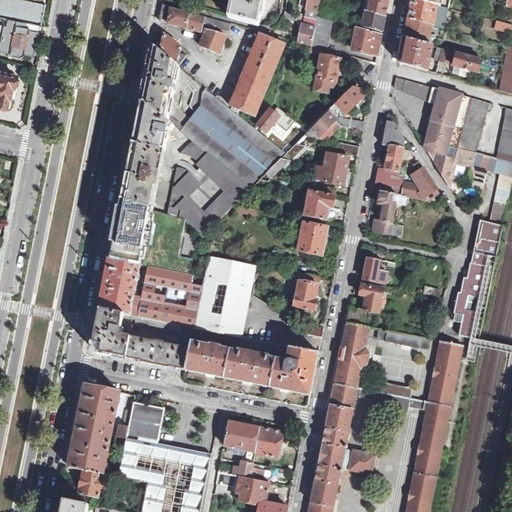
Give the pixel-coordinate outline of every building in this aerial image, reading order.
[(0,0),(0,17),(3,18),(40,26),(45,4),(21,0),(20,0),(0,0)] [(231,0),(228,17),(259,26),(264,0),(231,0)] [(299,43),(311,47),(317,17),(320,0),(307,0),(304,17),(300,40),(297,39),(296,42),(299,43)] [(320,0),(317,17),(322,19),(325,4),(330,5),(331,1),(327,0),(320,0)] [(389,0),(366,0),(364,10),(366,10),(366,11),(385,17),(389,0)] [(408,19),(433,26),(442,28),(446,8),(440,6),(417,0),(412,0),(409,15),(408,19)] [(175,7),(163,5),(161,14),(160,18),(159,20),(160,21),(169,23),(175,7)] [(181,26),(181,29),(186,31),(187,28),(193,29),(202,32),(203,29),(208,16),(175,7),(169,23),(172,24),(175,25),(181,26)] [(385,17),(366,11),(363,27),(382,32),(386,18),(385,17)] [(301,16),(284,12),(283,17),(301,22),(301,16)] [(230,24),(208,16),(203,29),(207,31),(208,28),(215,31),(216,28),(229,31),(230,24)] [(337,54),(337,52),(327,49),(332,21),(322,19),(317,17),(311,47),(319,49),(327,51),(337,54)] [(40,26),(3,18),(0,34),(0,50),(9,53),(8,55),(17,57),(23,55),(23,54),(31,56),(34,40),(40,41),(40,39),(41,34),(42,28),(43,26),(40,26)] [(404,39),(429,46),(433,26),(408,19),(404,39)] [(511,24),(497,21),(495,30),(511,34),(511,24)] [(377,57),(382,35),(356,27),(354,38),(356,39),(353,50),(377,57)] [(208,28),(207,31),(200,46),(220,54),(222,55),(229,37),(227,36),(215,31),(208,28)] [(157,32),(157,35),(154,46),(162,52),(179,66),(185,58),(187,56),(189,53),(182,47),(182,46),(182,45),(181,44),(180,43),(176,39),(174,42),(166,35),(166,34),(157,32)] [(252,55),(249,63),(242,78),(240,86),(231,105),(232,107),(236,109),(255,116),(286,46),(264,36),(260,36),(252,55)] [(420,69),(428,71),(430,64),(432,64),(433,62),(431,61),(434,47),(429,46),(404,39),(399,63),(420,69)] [(143,101),(180,131),(183,128),(180,126),(181,124),(170,115),(175,92),(177,93),(178,91),(175,90),(180,67),(179,66),(162,52),(154,46),(154,48),(152,58),(147,82),(143,101)] [(327,51),(319,49),(317,55),(321,56),(326,57),(327,51)] [(440,60),(451,63),(454,52),(443,49),(440,60)] [(252,55),(249,53),(248,55),(242,53),(241,56),(246,59),(246,60),(249,63),(252,55)] [(457,53),(454,67),(461,69),(460,72),(464,73),(463,75),(466,76),(467,73),(470,74),(471,72),(479,74),(482,60),(457,53)] [(326,57),(321,56),(314,89),(329,93),(330,82),(337,83),(339,75),(340,68),(342,60),(326,57)] [(371,63),(351,58),(350,63),(351,67),(364,70),(371,63)] [(0,108),(4,109),(8,88),(11,89),(11,87),(14,86),(15,79),(13,78),(14,76),(0,73),(0,108)] [(240,86),(242,78),(239,77),(238,79),(232,77),(231,80),(236,83),(236,85),(240,86)] [(415,83),(396,78),(395,88),(416,97),(428,102),(436,104),(440,89),(415,83)] [(330,111),(336,117),(352,120),(354,111),(360,105),(362,108),(365,105),(366,103),(362,99),(366,96),(358,88),(354,87),(339,102),(330,111)] [(272,165),(284,152),(205,89),(202,94),(200,107),(272,165)] [(440,89),(436,104),(430,126),(452,131),(462,95),(440,89)] [(472,98),(462,95),(452,131),(430,126),(426,140),(423,139),(420,141),(426,149),(427,151),(428,153),(436,165),(436,164),(438,154),(455,159),(458,147),(459,147),(472,98)] [(472,98),(459,147),(476,152),(489,103),(472,98)] [(134,147),(165,152),(167,139),(171,140),(172,134),(168,134),(169,130),(172,131),(180,138),(184,134),(182,133),(181,132),(180,131),(143,101),(137,131),(134,147)] [(261,176),(272,165),(200,107),(190,118),(192,120),(261,176)] [(257,129),(258,127),(267,134),(281,117),(272,110),(270,108),(254,127),(257,129)] [(511,109),(507,108),(500,145),(505,146),(503,153),(506,154),(505,160),(511,161),(511,109)] [(304,136),(332,141),(333,138),(328,137),(340,125),(363,129),(364,128),(365,122),(352,120),(336,117),(330,111),(329,112),(304,136)] [(180,131),(181,132),(182,133),(192,120),(190,118),(183,128),(180,131)] [(249,188),(261,176),(192,120),(182,133),(184,134),(192,141),(249,188)] [(390,147),(404,150),(405,141),(406,141),(400,133),(399,131),(394,123),(388,122),(385,137),(384,142),(383,145),(390,147)] [(203,236),(228,212),(233,206),(251,189),(249,188),(192,141),(181,155),(179,155),(176,168),(183,169),(185,170),(188,173),(174,188),(184,198),(174,208),(181,211),(179,217),(186,219),(203,236)] [(281,159),(290,161),(303,148),(298,142),(287,154),(281,159)] [(358,155),(358,154),(360,148),(360,147),(343,144),(342,145),(341,149),(341,151),(358,155)] [(505,160),(506,154),(503,153),(505,146),(500,145),(497,158),(505,160)] [(119,200),(153,210),(165,152),(134,147),(130,171),(124,201),(119,199),(119,200)] [(383,169),(386,170),(399,172),(401,165),(402,159),(404,150),(390,147),(390,152),(387,151),(383,169)] [(453,169),(454,163),(462,165),(462,164),(472,167),(476,152),(459,147),(458,147),(455,159),(438,154),(436,164),(436,165),(449,185),(449,184),(453,169)] [(404,150),(402,159),(408,160),(410,151),(404,150)] [(511,176),(511,161),(505,160),(497,158),(476,152),(472,167),(476,168),(488,170),(500,174),(511,176)] [(348,166),(349,159),(327,154),(325,166),(324,166),(324,168),(346,172),(348,166)] [(266,173),(272,178),(280,171),(281,172),(292,161),(290,161),(281,159),(266,173)] [(425,201),(435,195),(436,196),(440,194),(420,163),(419,163),(414,166),(415,168),(412,170),(415,175),(412,176),(418,185),(404,182),(401,196),(411,198),(425,201)] [(318,166),(314,180),(344,186),(344,183),(346,172),(324,168),(318,166)] [(167,214),(179,217),(181,211),(174,208),(184,198),(174,188),(188,173),(185,170),(183,169),(176,168),(167,214)] [(374,191),(381,192),(391,194),(401,196),(404,182),(406,173),(399,172),(386,170),(383,169),(379,168),(379,169),(376,180),(375,183),(374,190),(374,191)] [(474,187),(483,190),(488,170),(476,168),(474,175),(471,187),(474,187)] [(503,226),(511,184),(511,176),(500,174),(490,222),(503,226)] [(335,195),(336,189),(323,186),(322,192),(335,195)] [(308,192),(303,216),(326,221),(326,220),(332,221),(334,213),(339,214),(340,210),(333,208),(335,197),(308,192)] [(403,233),(404,226),(393,224),(398,202),(409,204),(411,198),(401,196),(391,194),(381,192),(374,227),(403,233)] [(119,225),(112,258),(143,264),(152,212),(124,203),(122,211),(119,225)] [(228,212),(236,216),(238,213),(239,210),(242,208),(233,206),(228,212)] [(179,257),(185,225),(152,212),(143,264),(192,272),(193,260),(179,257)] [(503,227),(479,221),(478,225),(469,263),(484,266),(487,255),(496,258),(503,227)] [(301,239),(300,244),(299,252),(322,256),(323,253),(327,254),(329,246),(334,247),(335,242),(330,241),(332,232),(328,231),(328,228),(304,223),(301,239)] [(403,233),(374,227),(373,231),(402,237),(403,233)] [(195,328),(209,331),(241,338),(248,303),(243,301),(247,283),(255,285),(259,268),(209,258),(205,277),(195,328)] [(364,280),(387,284),(389,274),(378,271),(380,260),(369,258),(367,267),(366,270),(364,280)] [(101,310),(123,313),(130,314),(134,294),(135,293),(140,265),(111,259),(104,295),(101,310)] [(471,297),(482,299),(488,267),(484,266),(469,263),(465,278),(462,277),(459,293),(456,292),(452,314),(453,314),(461,315),(460,324),(457,336),(474,339),(479,313),(468,311),(464,310),(467,296),(471,297)] [(195,328),(205,277),(147,266),(143,289),(141,296),(137,316),(137,317),(169,323),(182,326),(194,328),(195,328)] [(297,272),(296,281),(297,281),(296,289),(298,290),(295,306),(294,307),(316,311),(318,300),(321,301),(322,297),(317,296),(319,285),(321,276),(297,272)] [(363,285),(361,295),(360,295),(359,299),(360,300),(359,309),(351,308),(351,309),(349,315),(349,316),(348,322),(348,323),(364,326),(367,311),(380,314),(384,289),(363,285)] [(441,289),(426,286),(424,294),(439,297),(441,289)] [(130,314),(137,316),(141,296),(139,296),(134,294),(130,314)] [(126,358),(130,337),(123,336),(124,329),(120,328),(122,318),(123,313),(101,310),(99,320),(99,322),(98,326),(97,331),(94,343),(96,345),(100,351),(101,353),(126,358)] [(169,323),(137,317),(137,316),(130,314),(123,313),(122,318),(135,320),(135,324),(168,331),(169,323)] [(460,324),(461,315),(453,314),(451,322),(460,324)] [(182,326),(169,323),(168,331),(180,333),(182,326)] [(350,470),(372,475),(376,455),(354,451),(354,452),(351,451),(348,451),(345,450),(346,448),(348,448),(348,446),(349,441),(347,440),(348,437),(348,435),(356,397),(356,394),(357,391),(357,389),(358,388),(362,367),(363,367),(367,365),(368,361),(369,357),(370,354),(367,349),(365,349),(369,332),(374,332),(373,338),(378,339),(380,340),(384,341),(386,341),(386,342),(387,342),(398,344),(409,346),(420,349),(421,348),(429,349),(430,340),(431,340),(432,339),(431,339),(380,329),(370,327),(364,326),(348,323),(342,353),(336,384),(331,405),(326,433),(324,442),(322,451),(317,479),(312,504),(310,511),(332,511),(339,483),(339,480),(340,477),(342,477),(343,472),(343,470),(342,470),(342,467),(350,469),(350,470)] [(299,333),(322,338),(322,337),(324,331),(324,329),(301,324),(299,333)] [(276,344),(241,338),(209,331),(209,337),(234,342),(236,344),(260,349),(263,348),(275,350),(276,344)] [(231,343),(194,335),(191,349),(186,370),(223,377),(231,343)] [(173,367),(178,347),(164,344),(164,341),(155,339),(154,342),(130,337),(126,358),(127,358),(139,361),(141,361),(154,364),(159,365),(173,367)] [(321,346),(286,339),(283,354),(275,353),(268,387),(310,395),(321,346)] [(429,511),(437,478),(437,476),(461,360),(463,346),(442,342),(441,341),(436,370),(429,402),(429,403),(429,405),(428,408),(420,448),(419,452),(416,465),(415,472),(411,494),(410,498),(407,511),(429,511)] [(236,344),(231,343),(223,377),(268,387),(275,353),(275,352),(260,349),(236,344)] [(186,370),(191,349),(184,348),(178,347),(173,367),(174,368),(179,369),(185,370),(186,370)] [(375,392),(377,393),(386,394),(386,395),(390,395),(397,397),(410,400),(411,400),(413,388),(377,381),(375,392)] [(86,385),(81,385),(80,389),(79,393),(74,421),(72,428),(65,462),(65,467),(70,468),(86,385)] [(87,471),(103,475),(121,392),(86,385),(70,468),(87,471)] [(356,397),(374,401),(375,396),(366,394),(367,391),(357,389),(357,391),(356,394),(356,397)] [(103,475),(109,476),(117,438),(119,425),(121,419),(125,398),(126,393),(121,393),(121,392),(103,475)] [(200,511),(212,456),(190,451),(187,451),(167,447),(165,446),(158,445),(159,442),(159,439),(162,426),(165,411),(165,410),(166,409),(154,406),(146,405),(145,405),(137,403),(138,402),(139,401),(140,396),(136,395),(132,413),(130,428),(127,440),(119,478),(149,484),(143,511),(200,511)] [(374,401),(372,408),(408,415),(409,412),(410,410),(410,408),(411,403),(410,402),(410,400),(397,397),(390,395),(386,395),(385,398),(376,396),(375,396),(374,401)] [(426,403),(420,401),(419,404),(411,403),(410,408),(425,411),(426,403)] [(121,419),(119,425),(130,428),(132,413),(125,412),(124,419),(121,419)] [(261,428),(258,427),(230,422),(225,446),(248,451),(255,453),(261,428)] [(127,440),(130,428),(119,425),(117,438),(127,440)] [(261,428),(255,453),(279,459),(284,433),(261,428)] [(248,451),(246,462),(253,464),(255,453),(248,451)] [(234,476),(240,477),(250,479),(253,464),(246,462),(242,461),(242,462),(240,470),(234,468),(232,475),(234,476)] [(219,473),(225,474),(232,475),(234,468),(240,470),(242,462),(239,462),(239,466),(236,465),(235,467),(229,466),(228,467),(220,465),(219,473)] [(65,475),(72,477),(70,491),(97,497),(99,488),(110,490),(111,484),(102,482),(103,475),(87,471),(70,468),(65,467),(63,475),(65,475)] [(225,474),(224,482),(232,484),(234,476),(232,475),(225,474)] [(250,479),(240,477),(237,494),(232,493),(232,495),(237,496),(236,500),(239,500),(239,502),(250,504),(255,480),(250,479)] [(255,480),(250,504),(259,506),(261,501),(266,502),(268,494),(270,483),(255,480)] [(286,506),(287,500),(283,499),(283,501),(273,499),(273,500),(272,504),(269,503),(270,494),(268,494),(266,502),(261,501),(259,506),(258,511),(287,511),(288,511),(289,507),(286,506)] [(88,511),(90,505),(65,500),(59,498),(58,499),(58,500),(63,501),(60,511),(88,511)]
